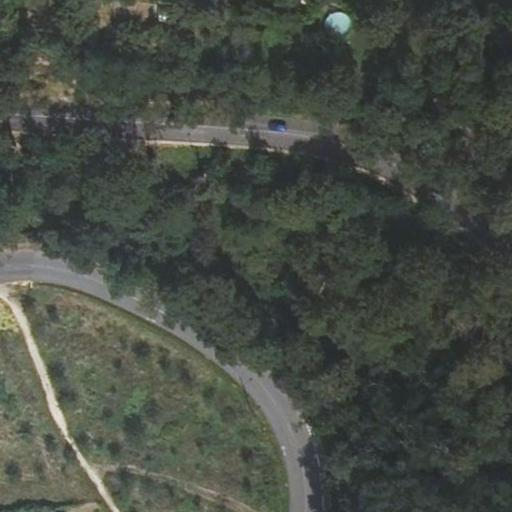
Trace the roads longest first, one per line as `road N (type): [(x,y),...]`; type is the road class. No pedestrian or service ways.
road 1 (tertiary): [(0,117),(295,132),(360,151),(511,257)]
road 2 (tertiary): [(305,511),(294,432),(247,366),(106,280),(49,267),(0,268)]
